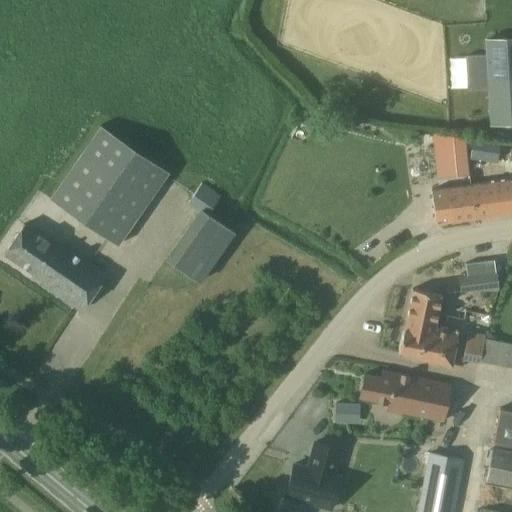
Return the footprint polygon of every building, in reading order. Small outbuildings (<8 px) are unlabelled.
[(489,124),(511,123),(511,37),(485,38),(489,124)] [(101,125),(49,199),(117,246),(169,172),(101,125)] [(473,138),(470,158),(497,162),(500,142),(473,138)] [(456,175),(466,174),(463,149),(453,151),(456,175)] [(470,184),(475,218),(511,213),(511,192),(510,179),(470,184)] [(220,196),(201,183),(188,202),(200,210),(166,259),(199,281),(233,232),(207,214),(220,196)] [(475,218),(470,184),(432,189),(436,223),(475,218)] [(81,310),(104,276),(55,242),(53,244),(24,225),(5,254),(33,273),(31,277),(81,310)] [(498,286),(497,271),(459,276),(460,291),(498,286)] [(412,288),(403,328),(432,335),(435,325),(441,295),(412,288)] [(432,335),(403,328),(398,352),(450,364),(458,330),(435,325),(432,335)] [(479,361),(484,337),(485,333),(469,330),(463,357),(479,361)] [(511,342),(484,337),(479,361),(511,367),(511,342)] [(443,421),(451,384),(382,370),(380,376),(364,373),(359,397),(388,403),(387,409),(443,421)] [(511,445),(511,409),(500,408),(493,442),(511,445)] [(294,464),(285,496),(331,509),(340,477),(333,475),(340,449),(315,442),(308,468),(294,464)] [(511,487),(511,450),(492,447),(485,482),(511,487)] [(454,511),(464,459),(428,452),(417,511),(454,511)]
